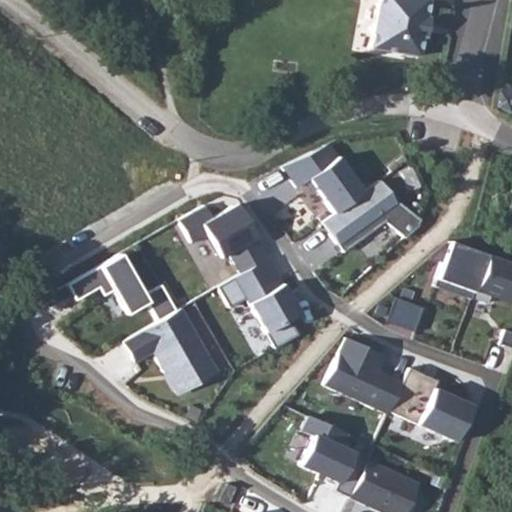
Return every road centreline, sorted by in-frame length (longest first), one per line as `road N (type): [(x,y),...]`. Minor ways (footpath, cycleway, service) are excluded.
road 1 (residential): [(449,511),(495,380),(350,315),(324,295),(251,197),(231,187),(192,185),(18,298)]
road 2 (residential): [(18,298),(41,345),(85,366),(135,416),(189,432),(294,511)]
road 3 (residential): [(461,120),(396,96),(354,106),(256,153),(183,133)]
road 4 (track): [(183,133),(10,0)]
road 5 (residential): [(461,120),(485,0)]
